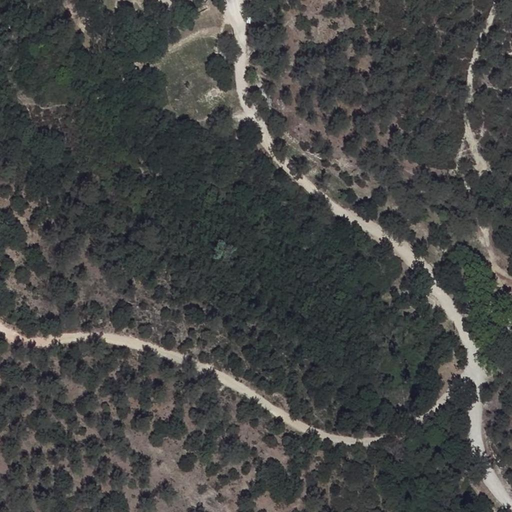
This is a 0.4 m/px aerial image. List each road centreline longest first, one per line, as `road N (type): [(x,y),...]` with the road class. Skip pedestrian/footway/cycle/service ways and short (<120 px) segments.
road 1 (track): [(475,363),(413,425),(392,438),(346,443),(152,347),(103,337),(27,342),(0,327)]
road 2 (track): [(234,0),(240,89),(270,152),(322,201),(400,246),(443,294),(475,363)]
road 3 (track): [(511,504),(475,443),(475,363)]
